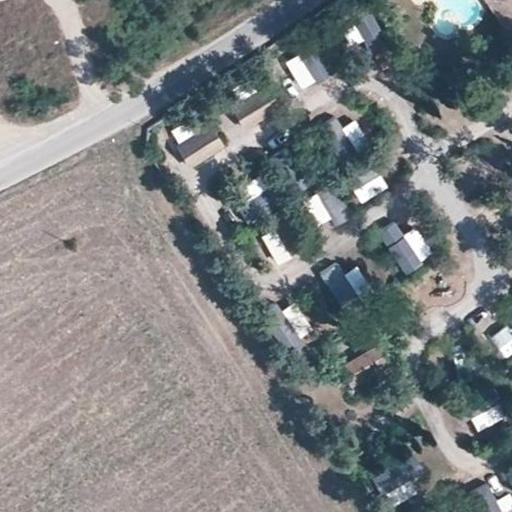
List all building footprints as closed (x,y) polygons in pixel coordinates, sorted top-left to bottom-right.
[(485,0),(507,32),(511,29),(511,25),(494,0),(485,0)] [(511,0),(494,0),(511,25),(511,0)] [(350,48),(381,33),(368,6),(337,21),(350,48)] [(283,53),(295,85),(327,72),(314,40),(283,53)] [(229,118),(267,119),(268,86),(230,85),(229,118)] [(342,148),(358,129),(329,107),(314,127),(342,148)] [(510,157),(511,155),(511,136),(502,142),(510,157)] [(385,180),(368,153),(340,171),(358,198),(385,180)] [(240,195),(263,187),(257,172),(235,181),(240,195)] [(323,180),(299,197),(318,225),(343,208),(323,180)] [(511,188),(511,187),(479,203),(488,220),(511,208),(511,188)] [(256,225),(270,259),(297,249),(283,214),(256,225)] [(431,250),(411,221),(399,230),(390,217),(374,228),(402,269),(431,250)] [(265,312),(281,345),(309,331),(293,299),(265,312)] [(500,354),(511,342),(511,324),(504,316),(483,335),(500,354)] [(349,383),(386,361),(374,343),(337,365),(349,383)] [(472,430),(501,411),(480,379),(451,397),(472,430)] [(407,449),(367,475),(384,502),(425,475),(407,449)] [(470,484),(475,511),(511,511),(511,502),(509,488),(487,492),(485,482),(470,484)]
